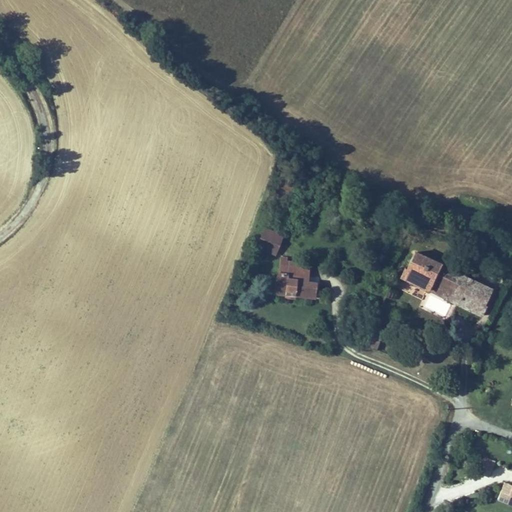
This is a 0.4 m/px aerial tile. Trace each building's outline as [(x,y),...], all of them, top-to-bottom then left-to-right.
[(276,257),(284,236),(264,228),(256,249),(276,257)] [(481,285),(416,256),(410,271),(405,269),(400,279),(430,293),(435,282),(467,298),(463,308),(470,312),(481,285)] [(288,259),(281,258),(279,275),(275,275),(273,296),(288,298),(289,292),(297,293),(296,298),(317,300),(319,284),(306,282),(306,278),(311,278),(312,269),(287,267),(288,261),(288,259)] [(312,263),(288,261),(287,267),(312,269),(312,263)] [(467,298),(435,282),(430,293),(463,308),(467,298)] [(494,291),(481,285),(470,312),(486,319),(491,308),(488,307),(494,291)] [(289,292),(288,298),(288,301),(296,302),(296,298),(297,293),(289,292)] [(395,299),(388,295),(385,302),(393,305),(395,299)] [(382,336),(372,332),(367,347),(377,350),(382,336)] [(490,474),(495,461),(483,457),(478,470),(490,474)] [(503,485),(497,500),(511,506),(511,486),(511,489),(503,485)]
